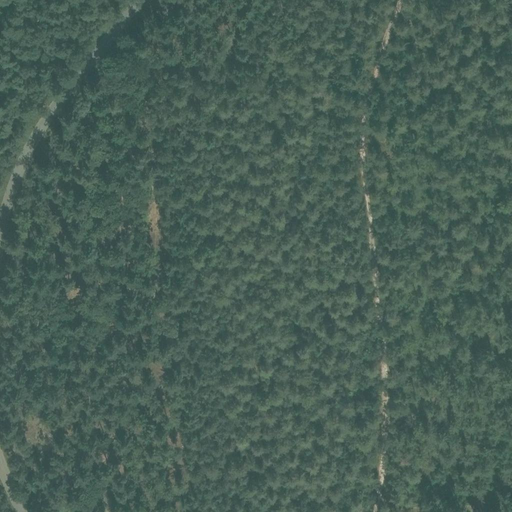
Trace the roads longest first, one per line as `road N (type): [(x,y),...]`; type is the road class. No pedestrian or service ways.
road 1 (track): [(396,0),(359,123),(374,360),(371,511)]
road 2 (unclassified): [(0,252),(34,141),(142,0)]
